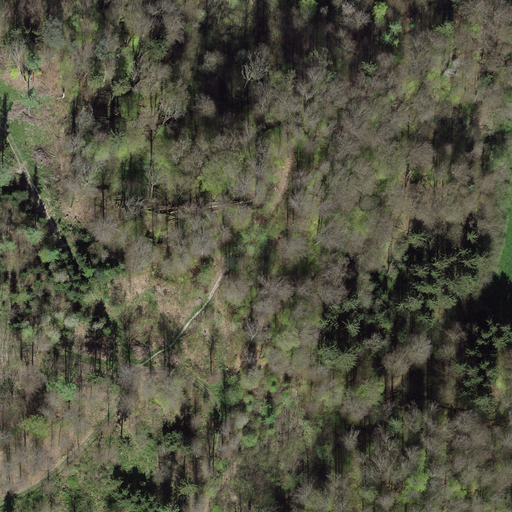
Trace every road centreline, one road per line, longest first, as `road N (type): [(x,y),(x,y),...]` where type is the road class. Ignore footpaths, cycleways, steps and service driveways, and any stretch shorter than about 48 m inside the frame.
road 1 (track): [(124,373),(111,323),(0,123)]
road 2 (track): [(0,506),(88,441),(116,406),(124,373)]
